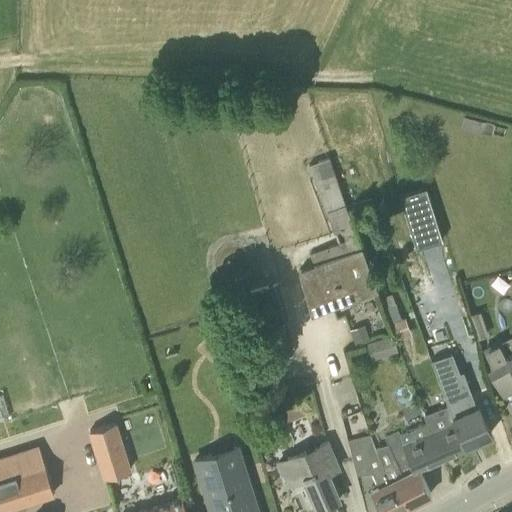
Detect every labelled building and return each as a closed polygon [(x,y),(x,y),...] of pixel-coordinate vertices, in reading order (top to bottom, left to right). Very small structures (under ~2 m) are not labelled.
[(492,133),(495,123),(484,120),(484,121),(464,115),(461,128),(481,134),(481,131),(492,133)] [(344,201),(335,174),(329,156),(308,164),(325,211),(326,211),(338,242),(309,253),(313,263),(297,270),(313,313),(376,289),(359,245),(344,201)] [(442,239),(426,186),(400,194),(416,247),(442,239)] [(260,308),(265,324),(284,319),(279,302),(273,283),(239,293),(244,313),(260,308)] [(385,305),(390,321),(401,318),(395,301),(385,305)] [(469,315),(478,337),(488,333),(480,311),(469,315)] [(401,318),(390,321),(397,339),(411,334),(405,316),(401,318)] [(369,337),(364,323),(351,328),(356,341),(369,337)] [(392,332),(366,342),(372,359),(398,349),(392,332)] [(511,334),(500,341),(499,339),(482,348),(490,364),(487,366),(502,392),(511,386),(511,334)] [(449,412),(450,412),(452,417),(465,445),(466,445),(466,444),(491,432),(478,404),(467,408),(449,362),(433,367),(437,377),(449,412)] [(400,433),(399,433),(402,440),(401,440),(413,467),(418,465),(465,445),(452,417),(450,412),(427,422),(400,433)] [(115,422),(90,430),(105,476),(129,469),(115,422)] [(398,430),(384,436),(388,445),(400,473),(389,478),(394,488),(395,487),(405,507),(431,493),(418,465),(413,467),(401,440),(402,440),(399,433),(400,433),(398,430)] [(370,433),(347,439),(357,474),(372,470),(379,486),(371,490),(381,511),(395,511),(405,507),(395,487),(394,488),(389,478),(375,447),(374,447),(370,433)] [(313,447),(279,462),(288,484),(304,477),(318,508),(339,499),(327,471),(339,466),(328,441),(323,443),(313,447)] [(208,511),(205,511),(258,511),(237,446),(192,461),(208,511)] [(41,452),(0,465),(0,509),(54,492),(41,452)] [(186,511),(182,499),(139,511),(186,511)]
